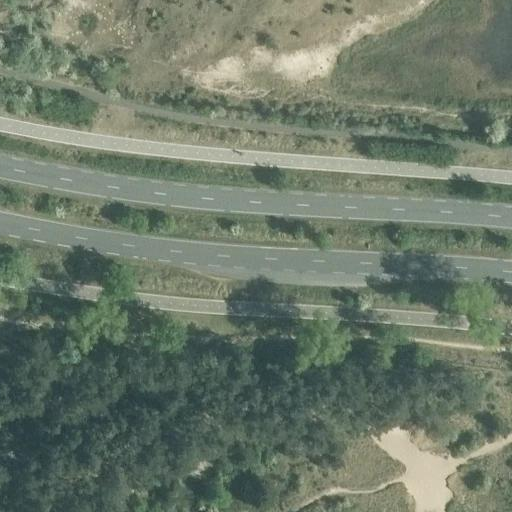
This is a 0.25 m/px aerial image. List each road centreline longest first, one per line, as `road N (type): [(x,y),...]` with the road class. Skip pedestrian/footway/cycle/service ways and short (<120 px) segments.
road 1 (primary): [(511,220),(249,207),(0,168)]
road 2 (primary): [(0,226),(155,251),(511,278)]
road 3 (unknown): [(511,441),(373,491),(323,494),(293,511)]
